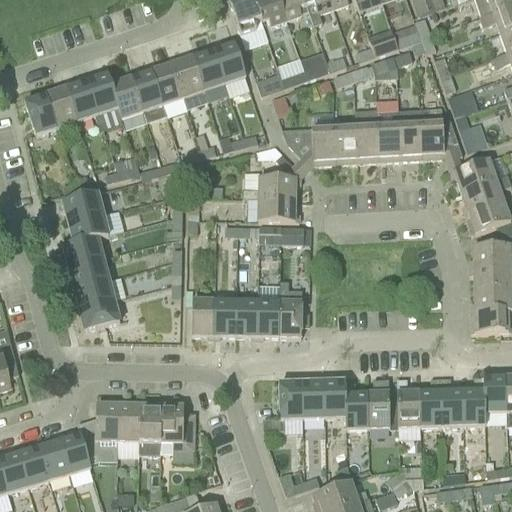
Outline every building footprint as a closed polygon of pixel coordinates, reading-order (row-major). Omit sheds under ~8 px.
[(251,1),(243,4),(242,0),(233,0),(225,3),(239,42),(255,36),(252,29),(260,26),(251,1)] [(268,31),(284,25),(275,0),(253,0),(251,1),(260,26),(266,24),(268,31)] [(301,0),(275,0),(284,25),(299,20),(297,14),(305,11),(301,0)] [(316,20),(332,15),(326,0),(301,0),(305,11),(311,8),(316,20)] [(326,0),(332,15),(346,9),(344,2),(348,0),(326,0)] [(363,5),(376,0),(352,0),(357,13),(364,10),(363,5)] [(415,0),(411,2),(418,22),(435,16),(429,0),(415,0)] [(478,24),(511,12),(511,0),(481,0),(471,4),(478,24)] [(497,40),(511,34),(511,12),(478,24),(482,35),(494,31),(497,40)] [(419,45),(430,41),(423,24),(413,28),(419,45)] [(420,47),(419,45),(413,28),(412,28),(418,46),(413,48),(409,39),(393,45),(397,55),(410,51),(420,47)] [(504,60),(511,57),(511,34),(497,40),(504,60)] [(424,60),(435,56),(430,41),(419,45),(420,47),(424,60)] [(374,63),(397,55),(393,45),(370,53),(374,63)] [(415,64),(424,60),(420,47),(410,51),(415,64)] [(223,91),(244,84),(233,50),(212,57),(223,91)] [(357,69),(374,63),(370,53),(354,59),(357,69)] [(203,98),(223,91),(212,57),(191,63),(206,109),(207,109),(203,98)] [(395,73),(410,67),(407,57),(391,63),(395,73)] [(511,81),(511,80),(511,57),(504,60),(505,61),(490,66),(494,77),(508,73),(511,81)] [(186,116),(206,109),(191,63),(171,70),(186,116)] [(329,79),(344,73),(341,63),(325,69),(326,69),(329,79)] [(394,73),(395,73),(391,63),(370,70),(374,80),(374,85),(395,84),(394,73)] [(439,83),(449,80),(443,63),(433,66),(439,83)] [(329,79),(326,69),(325,69),(309,75),(312,84),(329,79)] [(187,117),(186,116),(171,70),(150,77),(165,122),(166,122),(166,124),(187,117)] [(374,85),(374,80),(370,70),(349,78),(352,88),(372,81),(372,85),(374,85)] [(146,129),(165,122),(150,77),(130,84),(141,119),(142,118),(146,129)] [(336,93),(352,88),(349,78),(333,84),(336,93)] [(121,126),(106,80),(85,87),(96,121),(98,120),(102,134),(121,127),(121,126)] [(130,84),(110,91),(106,80),(121,126),(141,119),(130,84)] [(283,95),(300,90),(296,80),(280,86),(283,95)] [(444,99),(455,96),(449,80),(439,83),(444,99)] [(506,106),(511,103),(511,80),(511,81),(511,84),(511,91),(502,95),(506,106)] [(267,101),(283,95),(280,86),(264,91),(267,101)] [(76,128),(96,121),(85,87),(65,94),(76,128)] [(56,135),(76,128),(65,94),(44,101),(56,135)] [(278,124),(291,120),(283,100),(271,105),(278,124)] [(35,142),(56,135),(44,101),(23,108),(35,142)] [(453,124),(462,121),(457,104),(447,107),(453,124)] [(449,127),(441,127),(440,115),(418,117),(419,128),(421,165),(443,164),(444,168),(457,164),(461,162),(449,127)] [(421,165),(419,128),(418,117),(397,118),(397,130),(400,166),(421,165)] [(400,166),(397,130),(397,118),(375,119),(376,131),(378,168),(400,166)] [(378,168),(376,131),(375,119),(354,120),(354,132),(356,169),(378,168)] [(356,169),(354,132),(354,120),(353,120),(354,132),(333,133),(335,170),(356,169)] [(481,137),(469,141),(462,121),(453,124),(465,160),(486,153),(481,137)] [(312,171),(335,170),(333,133),(311,134),(311,135),(280,136),(285,150),(300,165),(309,174),(312,171)] [(254,142),(231,148),(233,157),(257,151),(254,142)] [(204,145),(197,147),(200,156),(207,154),(204,145)] [(153,151),(146,153),(149,163),(156,161),(153,151)] [(202,165),(214,162),(212,153),(207,154),(200,156),(202,165)] [(189,168),(202,165),(200,156),(187,160),(189,168)] [(281,160),(274,166),(280,173),(276,177),(281,183),(293,172),(281,160)] [(119,187),(139,181),(134,164),(114,170),(117,178),(119,187)] [(460,199),(495,187),(487,166),(461,175),(449,179),(451,187),(455,185),(460,199)] [(162,182),(175,178),(172,170),(160,173),(162,182)] [(241,196),(241,206),(244,206),(256,206),(294,207),(294,192),(298,192),(299,184),(302,181),(293,172),(281,183),(280,184),(258,184),(258,196),(243,196),(241,196)] [(156,183),(162,182),(160,173),(139,179),(141,187),(156,183)] [(105,190),(119,187),(117,178),(103,181),(105,190)] [(162,207),(181,201),(175,178),(162,182),(156,183),(162,207)] [(85,182),(73,185),(74,189),(76,198),(88,195),(85,182)] [(498,196),(510,192),(507,183),(506,183),(495,187),(460,199),(465,213),(461,214),(463,221),(502,207),(498,196)] [(74,189),(61,193),(63,201),(76,198),(74,189)] [(67,229),(102,220),(96,199),(61,208),(67,229)] [(197,227),(198,204),(187,204),(186,227),(197,227)] [(294,221),(294,207),(256,206),(256,228),(298,229),(298,221),(294,221)] [(511,225),(509,227),(502,207),(463,221),(471,242),(494,233),(498,242),(511,241),(511,225)] [(180,245),(181,212),(172,211),(171,245),(180,245)] [(107,241),(102,220),(67,229),(72,250),(107,241)] [(197,240),(197,227),(186,227),(186,239),(197,240)] [(236,244),(236,234),(224,234),(224,244),(236,244)] [(258,244),(258,234),(236,234),(236,244),(258,244)] [(280,235),(267,234),(258,234),(258,244),(258,250),(279,251),(280,235)] [(280,235),(279,251),(280,251),(302,251),(302,235),(292,235),(280,235)] [(97,245),(107,242),(107,241),(72,250),(61,252),(67,274),(102,265),(97,245)] [(472,267),(468,267),(468,275),(509,273),(508,252),(508,251),(498,251),(471,252),(472,267)] [(180,268),(180,257),(171,257),(171,268),(180,268)] [(107,286),(102,265),(67,274),(72,295),(107,286)] [(179,292),(180,268),(171,268),(171,291),(179,292)] [(511,293),(511,272),(509,273),(468,275),(468,282),(472,281),(473,296),(510,295),(510,294),(511,293)] [(113,307),(107,286),(72,295),(78,316),(113,307)] [(287,297),(287,288),(279,288),(278,308),(277,344),(300,344),(300,331),(308,331),(308,320),(300,320),(300,297),(287,297)] [(179,303),(179,292),(171,291),(170,303),(179,303)] [(511,315),(510,316),(510,295),(473,296),(473,310),(469,310),(469,318),(511,316),(511,315)] [(212,342),(213,307),(191,306),(190,342),(212,342)] [(84,337),(118,328),(113,307),(78,316),(84,337)] [(234,343),(235,307),(213,307),(212,342),(234,343)] [(256,343),(256,307),(235,307),(234,343),(256,343)] [(256,343),(277,344),(278,308),(256,307),(256,343)] [(511,316),(469,318),(470,340),(499,339),(511,338),(511,316)] [(0,396),(10,393),(7,384),(18,381),(10,351),(0,353),(0,396)] [(484,419),(504,419),(504,383),(482,384),(484,432),(484,419)] [(462,432),(484,432),(482,384),(472,384),(473,396),(461,397),(462,432)] [(419,434),(440,433),(439,385),(429,385),(429,398),(418,398),(419,434)] [(461,397),(449,397),(449,385),(439,385),(440,433),(462,432),(461,397)] [(372,399),(365,399),(367,435),(389,435),(388,411),(387,394),(387,386),(371,387),(372,399)] [(418,392),(406,392),(406,386),(395,386),(395,394),(396,424),(396,434),(419,434),(418,398),(418,392)] [(365,399),(354,400),(353,387),(343,388),(345,436),(367,435),(365,399)] [(301,425),(323,424),(322,388),(300,389),(301,425)] [(344,436),(345,436),(343,388),(322,388),(323,424),(344,423),(344,436)] [(279,425),(262,425),(262,438),(283,437),(283,425),(301,425),(300,389),(278,390),(279,425)] [(395,394),(387,394),(388,411),(388,425),(396,424),(395,394)] [(116,448),(117,407),(110,407),(110,411),(95,410),(95,425),(76,431),(79,440),(85,462),(97,458),(97,448),(116,448)] [(138,448),(139,407),(117,407),(116,448),(138,448)] [(159,461),(160,408),(139,407),(138,448),(138,460),(159,461)] [(182,441),(183,408),(160,408),(159,461),(160,461),(160,459),(169,459),(171,456),(193,457),(193,441),(182,441)] [(89,475),(85,462),(79,440),(58,447),(68,481),(89,475)] [(47,487),(68,481),(58,447),(37,453),(47,487)] [(27,494),(47,487),(37,453),(16,459),(27,494)] [(0,481),(6,500),(27,494),(16,459),(0,464),(0,481)] [(346,472),(333,476),(336,486),(349,481),(346,472)] [(412,494),(421,494),(420,472),(396,473),(398,477),(397,477),(398,477),(399,477),(405,485),(412,494)] [(487,486),(500,484),(498,475),(485,477),(487,486)] [(391,495),(405,485),(399,477),(398,477),(397,477),(385,487),(391,495)] [(315,484),(290,492),(286,480),(277,483),(285,504),(318,492),(315,484)] [(411,494),(412,494),(405,485),(391,495),(397,503),(411,494)] [(350,487),(311,501),(313,507),(311,508),(312,511),(346,511),(368,504),(368,503),(365,504),(357,507),(354,500),(350,487)] [(492,500),(505,498),(503,488),(490,491),(492,500)] [(493,508),(492,500),(490,491),(477,493),(480,510),(493,508)] [(449,506),(461,504),(460,494),(448,496),(449,506)] [(436,507),(449,506),(448,496),(435,498),(436,507)] [(187,511),(190,511),(199,509),(195,498),(184,502),(187,511)]
